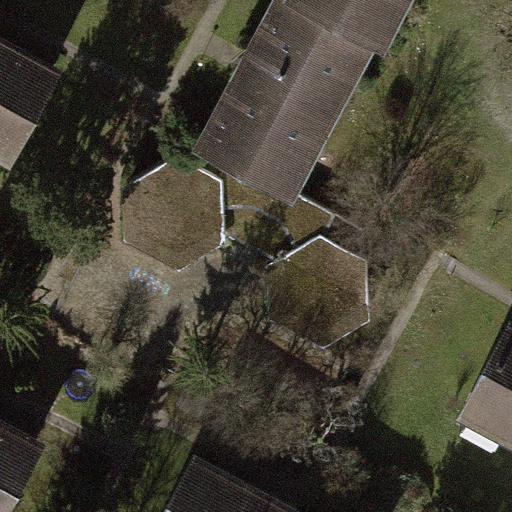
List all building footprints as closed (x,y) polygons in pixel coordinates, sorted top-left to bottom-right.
[(405,0),(262,0),(185,138),(227,161),(284,193),(288,187),(371,38),(381,44),(405,0)] [(0,139),(8,145),(51,68),(0,39),(0,139)] [(284,193),(227,161),(217,179),(171,154),(121,190),(124,235),(152,250),(178,265),(222,239),(221,229),(276,256),(266,262),(269,312),(323,344),(371,316),(364,257),(319,231),(331,210),(288,187),(284,193)] [(511,323),(510,322),(466,403),(511,427),(511,323)] [(0,511),(3,511),(40,446),(0,424),(0,511)] [(306,511),(196,454),(165,511),(306,511)]
